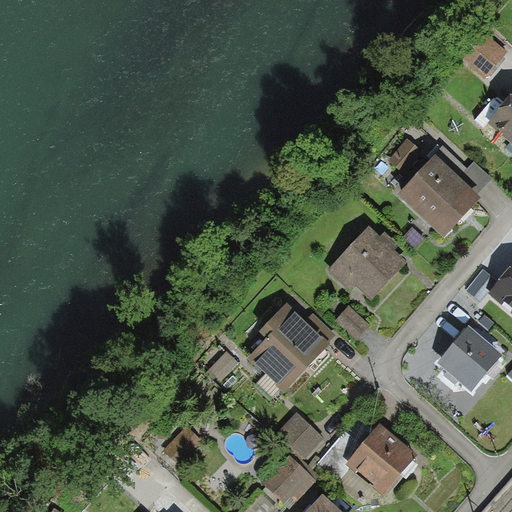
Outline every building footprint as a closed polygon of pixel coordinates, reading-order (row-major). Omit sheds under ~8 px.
[(506,52),(481,32),(457,62),(482,82),(506,52)] [(511,94),(488,123),(511,143),(511,94)] [(419,153),(404,140),(387,158),(402,172),(419,153)] [(477,200),(431,158),(398,195),(443,237),(477,200)] [(368,228),(333,265),(368,299),(404,262),(368,228)] [(511,263),(484,297),(511,320),(511,263)] [(494,282),(482,272),(467,291),(479,301),(494,282)] [(327,349),(282,306),(240,350),(286,393),(327,349)] [(364,324),(345,309),(332,325),(350,340),(364,324)] [(467,334),(438,367),(471,395),(500,361),(467,334)] [(318,437),(294,415),(278,433),(302,454),(318,437)] [(199,443),(182,429),(165,450),(181,464),(199,443)] [(409,463),(373,432),(344,465),(380,497),(409,463)] [(307,479),(285,460),(261,487),(282,506),(307,479)] [(333,511),(319,499),(307,511),(333,511)]
